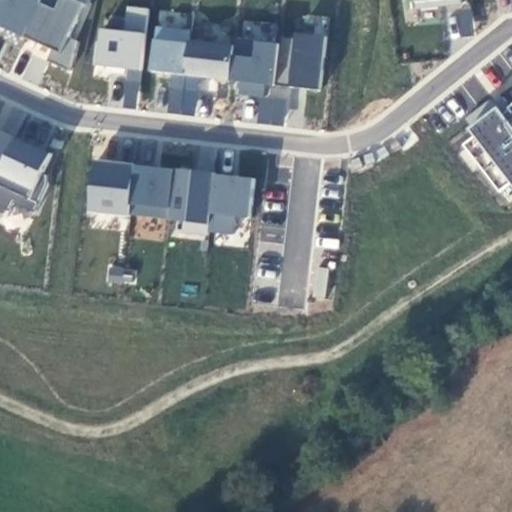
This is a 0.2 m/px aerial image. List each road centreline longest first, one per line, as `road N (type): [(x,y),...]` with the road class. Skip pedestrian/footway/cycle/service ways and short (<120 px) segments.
road 1 (residential): [(301,146),(72,118),(0,84)]
road 2 (residential): [(511,29),(355,143),(301,146)]
road 3 (residential): [(301,146),(285,295)]
